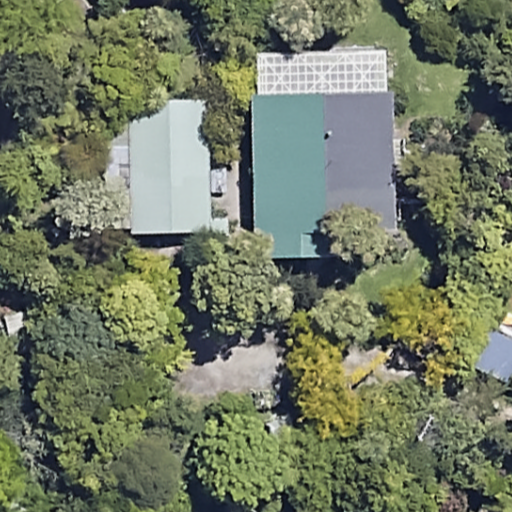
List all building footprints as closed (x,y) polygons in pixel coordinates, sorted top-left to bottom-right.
[(392,54),(261,53),(260,255),(346,255),(346,228),(392,228),(392,54)] [(204,103),(134,105),(138,231),(208,229),(204,103)] [(71,360),(58,300),(5,312),(18,371),(71,360)] [(511,378),(511,306),(464,357),(500,391),(511,378)] [(257,399),(251,437),(319,447),(324,410),(342,412),(353,341),(197,317),(186,388),(257,399)] [(67,511),(67,465),(27,466),(27,511),(67,511)]
